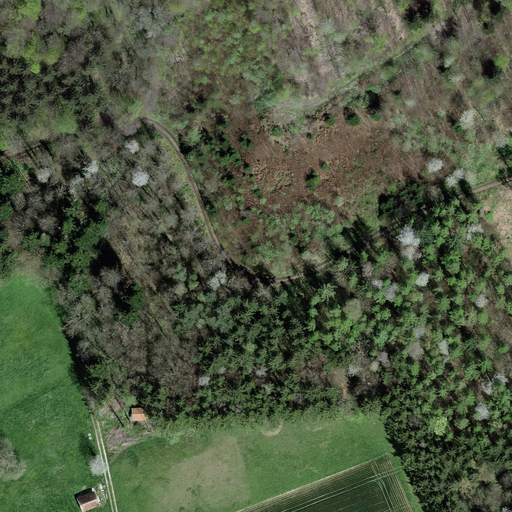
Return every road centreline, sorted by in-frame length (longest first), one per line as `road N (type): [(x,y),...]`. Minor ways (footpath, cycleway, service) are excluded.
road 1 (track): [(511,176),(447,198),(315,269),(268,279),(236,269),(223,255),(183,157),(158,125),(102,118),(0,157)]
road 2 (track): [(277,93),(323,91),(371,68),(462,0)]
road 3 (track): [(114,511),(68,340)]
